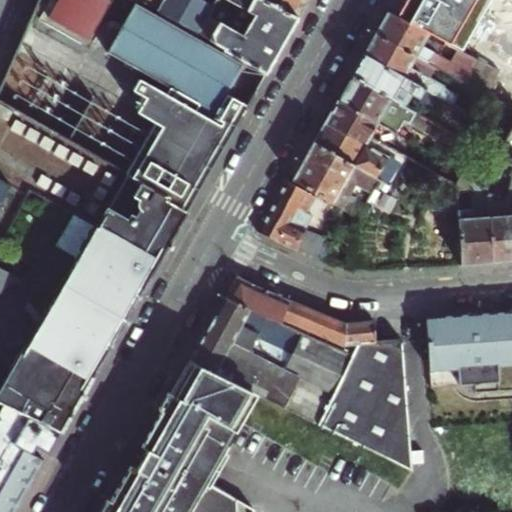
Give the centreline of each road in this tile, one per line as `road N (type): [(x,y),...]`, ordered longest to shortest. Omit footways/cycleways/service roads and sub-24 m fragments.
road 1 (tertiary): [(58,511),(213,237)]
road 2 (residential): [(213,237),(342,293),(511,284)]
road 3 (tertiary): [(213,237),(349,0)]
